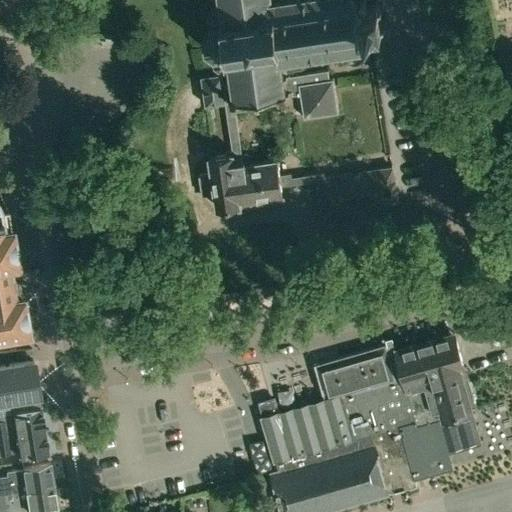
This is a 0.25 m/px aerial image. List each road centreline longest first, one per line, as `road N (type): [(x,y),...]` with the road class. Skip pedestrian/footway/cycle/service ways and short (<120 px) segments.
road 1 (residential): [(511,326),(494,304),(472,301),(73,367)]
road 2 (residential): [(73,367),(36,134)]
road 3 (residential): [(97,511),(73,367)]
road 4 (residential): [(36,134),(33,0)]
